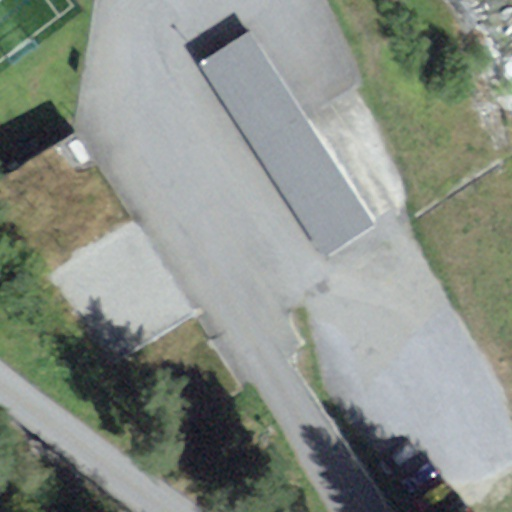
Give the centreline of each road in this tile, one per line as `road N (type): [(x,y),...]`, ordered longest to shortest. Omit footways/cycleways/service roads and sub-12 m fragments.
road 1 (unclassified): [(369,511),(160,192),(133,108),(134,0)]
road 2 (unclassified): [(0,385),(160,511)]
